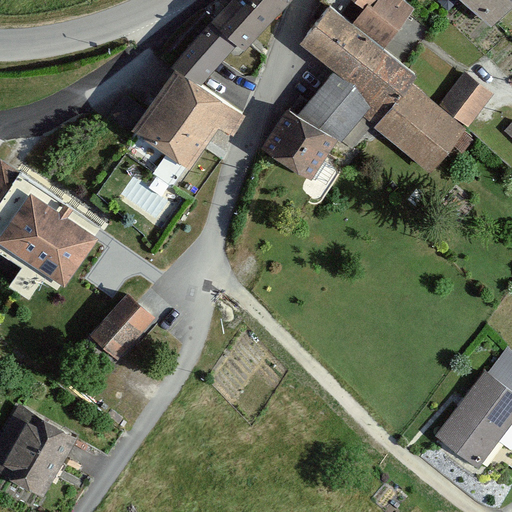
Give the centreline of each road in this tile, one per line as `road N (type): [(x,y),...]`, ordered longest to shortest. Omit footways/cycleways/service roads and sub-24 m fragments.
road 1 (residential): [(210,274),(474,511)]
road 2 (unclassified): [(303,0),(222,213),(210,274)]
road 3 (unclassified): [(210,274),(199,328),(163,398),(85,511)]
road 4 (secondary): [(0,46),(80,33),(159,0)]
